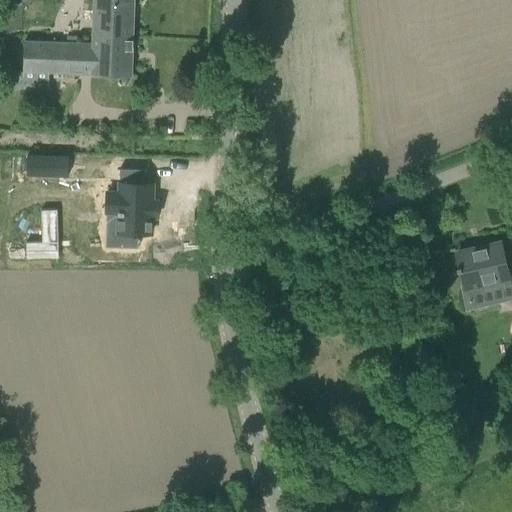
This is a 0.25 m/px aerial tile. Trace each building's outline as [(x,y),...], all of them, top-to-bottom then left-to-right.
[(93,0),(93,35),(133,36),(134,0),(93,0)] [(91,74),(132,76),(133,36),(93,35),(92,44),(67,43),(66,73),(92,74),(91,74)] [(25,41),(24,70),(5,70),(5,88),(48,90),(48,72),(66,73),(67,43),(25,41)] [(68,156),(28,155),(27,175),(67,177),(68,156)] [(146,170),(119,169),(119,193),(106,192),(106,212),(118,213),(117,233),(151,234),(152,217),(156,217),(157,202),(152,201),(153,184),(145,184),(146,170)] [(38,240),(22,240),(23,256),(58,255),(56,208),(37,208),(38,240)] [(461,271),(465,294),(510,283),(501,244),(457,254),(460,266),(457,267),(458,271),(461,271)]
